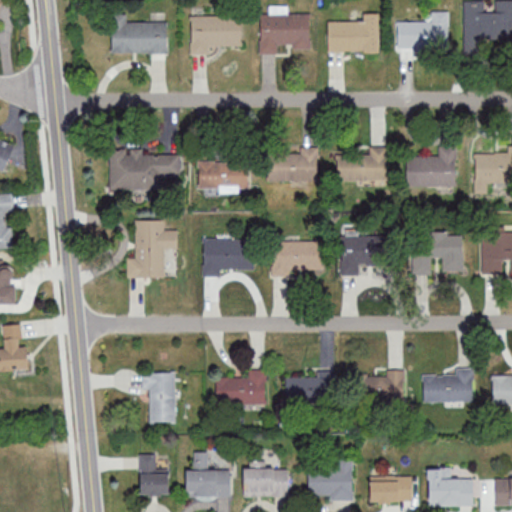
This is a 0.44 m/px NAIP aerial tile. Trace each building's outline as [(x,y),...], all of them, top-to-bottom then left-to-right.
[(463,0),(464,54),(488,54),(488,42),(511,42),(511,0),(494,0),(495,11),(485,11),(485,0),(463,0)] [(260,53),(280,53),(280,44),(293,44),(293,48),(309,48),(309,15),(286,15),(286,6),(270,6),(270,14),(260,14),(260,53)] [(398,21),(398,48),(449,48),(449,12),(431,12),(431,22),(398,21)] [(380,52),(380,13),(361,13),(361,21),(328,21),(328,52),(380,52)] [(112,53),(168,53),(168,22),(130,22),(130,14),(112,14),(112,53)] [(191,55),(210,55),(210,44),(242,44),(242,15),(191,15),(191,55)] [(0,170),(4,172),(14,146),(0,140),(0,170)] [(337,179),(387,179),(387,146),(369,146),(369,155),(337,155),(337,179)] [(455,185),(455,146),(438,146),(438,156),(407,156),(407,185),(455,185)] [(268,180),(317,180),(317,147),(300,147),(300,154),(268,154),(268,180)] [(475,189),(511,188),(511,147),(475,148),(475,189)] [(111,189),(155,189),(155,177),(180,177),(180,154),(111,155),(111,189)] [(249,162),(199,162),(199,191),(249,191),(249,162)] [(0,193),(0,249),(16,248),(14,226),(7,226),(7,215),(15,214),(13,192),(0,193)] [(129,277),(166,276),(166,249),(177,248),(177,230),(165,230),(165,220),(136,220),(136,255),(129,255),(129,277)] [(511,272),(511,228),(482,228),(482,273),(503,273),(503,262),(511,262),(511,273),(511,272)] [(443,271),(464,271),(464,231),(422,231),(422,245),(413,245),(413,274),(432,274),(432,258),(443,258),(443,271)] [(222,276),(222,267),(253,267),(254,238),(203,237),(203,276),(222,276)] [(272,240),(272,272),(324,271),(323,240),(272,240)] [(379,241),(342,241),(342,275),(359,275),(359,264),(378,264),(379,241)] [(16,265),(0,264),(0,303),(16,304),(16,265)] [(0,371),(29,369),(27,343),(24,344),(22,323),(3,324),(4,348),(0,348),(0,371)] [(475,403),(475,367),(455,368),(455,375),(423,375),(423,403),(475,403)] [(265,403),(265,369),(248,369),(248,378),(217,378),(217,403),(265,403)] [(386,375),(353,375),(353,399),(404,399),(404,369),(386,369),(386,375)] [(335,370),(317,370),(317,377),(286,377),(286,400),(335,399),(335,370)] [(175,371),(142,371),(142,390),(152,390),(152,422),(175,422),(175,371)] [(495,402),(511,402),(511,373),(494,374),(495,402)] [(230,496),(230,470),(208,470),(208,452),(194,452),(194,470),(186,470),(186,496),(230,496)] [(140,453),(140,495),(170,495),(170,471),(160,471),(160,453),(140,453)] [(353,499),(353,458),(309,458),(309,499),(353,499)] [(473,506),(473,477),(452,477),(452,467),(427,467),(427,506),(473,506)] [(243,496),(289,496),(289,469),(243,469),(243,496)] [(413,502),(413,475),(369,475),(369,502),(413,502)] [(495,505),(511,505),(511,476),(495,477),(495,505)]
